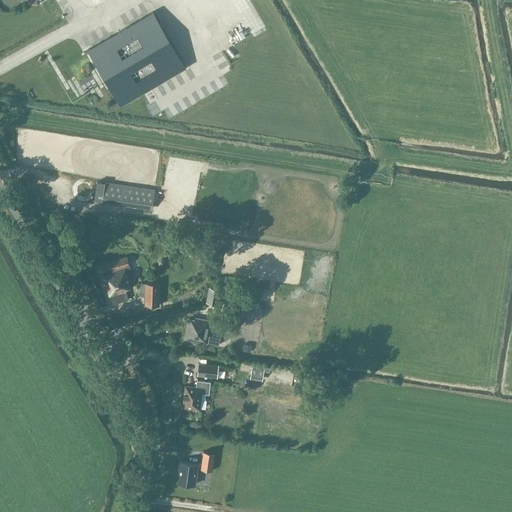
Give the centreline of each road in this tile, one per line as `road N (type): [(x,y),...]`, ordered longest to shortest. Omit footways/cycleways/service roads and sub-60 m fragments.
road 1 (track): [(511,169),(398,155),(383,159),(369,178),(0,117)]
road 2 (unclassified): [(131,511),(138,424),(0,190)]
road 3 (track): [(489,0),(511,142)]
